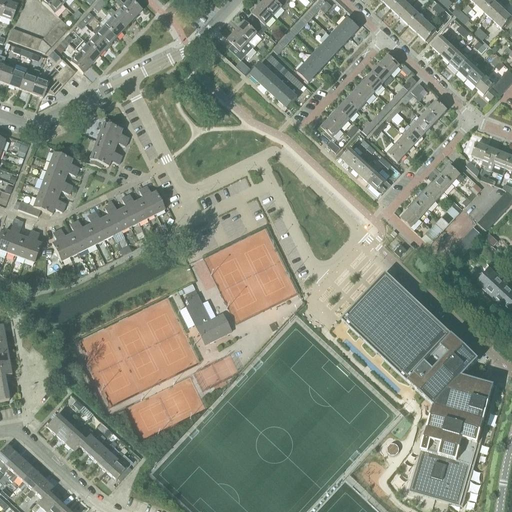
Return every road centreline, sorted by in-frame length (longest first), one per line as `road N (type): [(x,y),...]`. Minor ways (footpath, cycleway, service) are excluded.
road 1 (residential): [(360,232),(511,372)]
road 2 (residential): [(259,159),(316,278),(360,232)]
road 3 (residential): [(170,166),(44,227),(0,212)]
road 4 (residential): [(111,511),(17,432),(0,434)]
road 5 (residential): [(0,115),(35,125),(128,80)]
road 6 (residential): [(128,80),(199,42),(238,0)]
road 7 (residential): [(360,232),(275,151),(259,159)]
road 8 (residential): [(387,212),(473,120)]
road 9 (residential): [(302,130),(386,40)]
